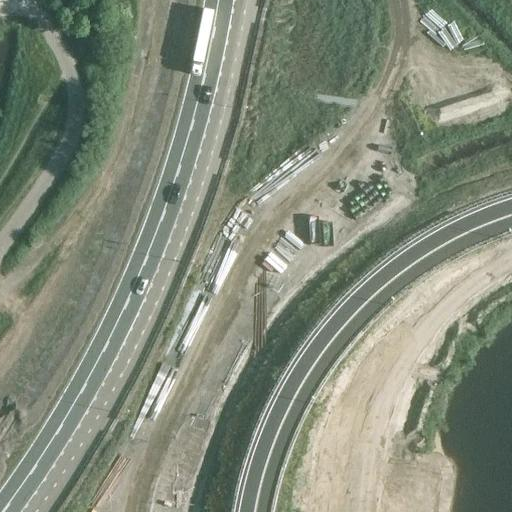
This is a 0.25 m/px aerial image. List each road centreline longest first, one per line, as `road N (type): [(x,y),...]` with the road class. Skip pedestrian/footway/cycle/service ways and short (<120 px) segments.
road 1 (motorway): [(225,0),(165,223),(100,368),(10,511)]
road 2 (motorway): [(247,511),(252,478),(290,387),(348,310),(397,264),(511,205)]
road 3 (unknown): [(0,179),(70,68)]
